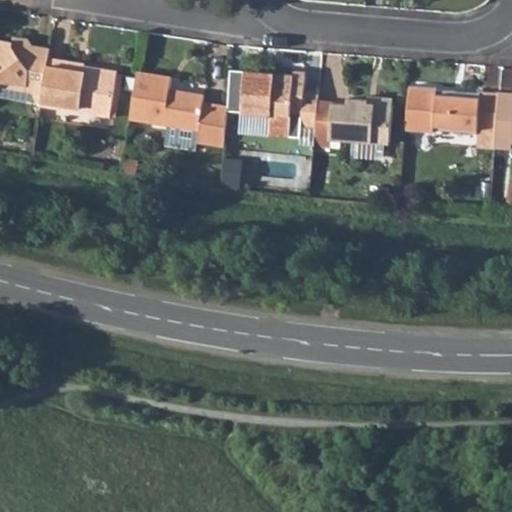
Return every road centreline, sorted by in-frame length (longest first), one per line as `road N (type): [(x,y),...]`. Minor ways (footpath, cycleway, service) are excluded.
road 1 (secondary): [(0,276),(252,329),(394,349),(511,351)]
road 2 (residential): [(273,17),(319,30),(467,39),(493,30)]
road 3 (residential): [(63,0),(221,28),(273,17)]
